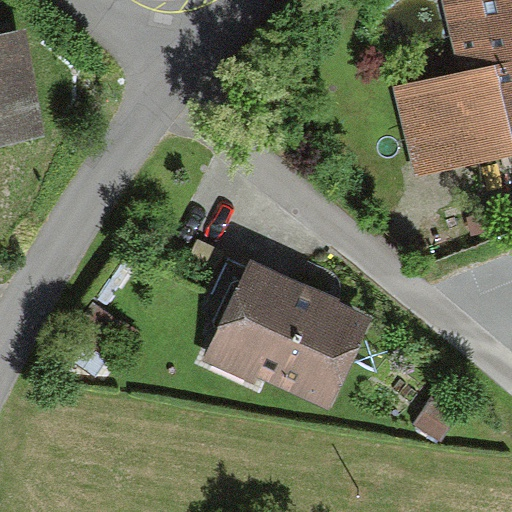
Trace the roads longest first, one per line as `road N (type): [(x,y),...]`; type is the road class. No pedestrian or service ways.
road 1 (residential): [(511,375),(286,187),(166,107)]
road 2 (residential): [(166,107),(53,264),(0,370)]
road 3 (residential): [(187,81),(84,0)]
